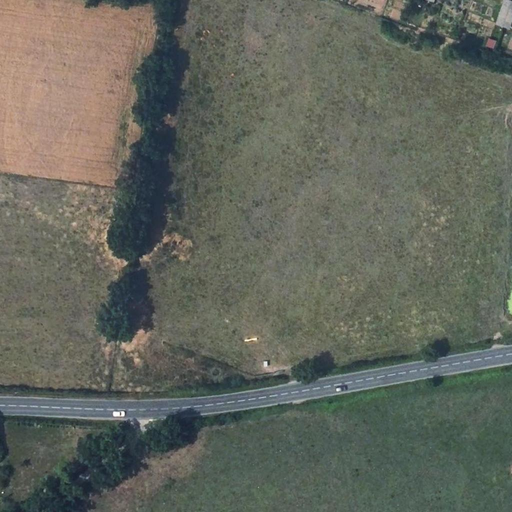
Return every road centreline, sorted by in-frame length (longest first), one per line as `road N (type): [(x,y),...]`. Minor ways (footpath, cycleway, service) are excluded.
road 1 (secondary): [(158,408),(511,355)]
road 2 (secondary): [(0,405),(158,408)]
road 3 (residential): [(158,408),(44,511)]
